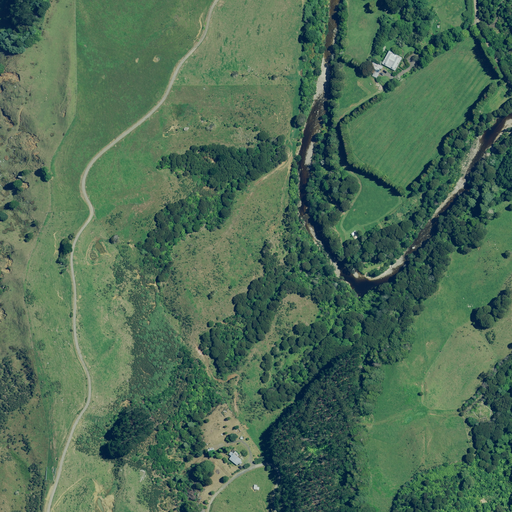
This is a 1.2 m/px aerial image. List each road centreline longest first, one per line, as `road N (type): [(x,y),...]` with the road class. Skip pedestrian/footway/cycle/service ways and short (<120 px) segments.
road 1 (track): [(49,511),(91,389),(73,338),(68,266),(87,217),(85,180),(103,146),(159,107),(213,0)]
road 2 (track): [(511,361),(475,401),(452,412),(425,408),(378,425),(353,417),(339,392),(323,394),(288,462)]
